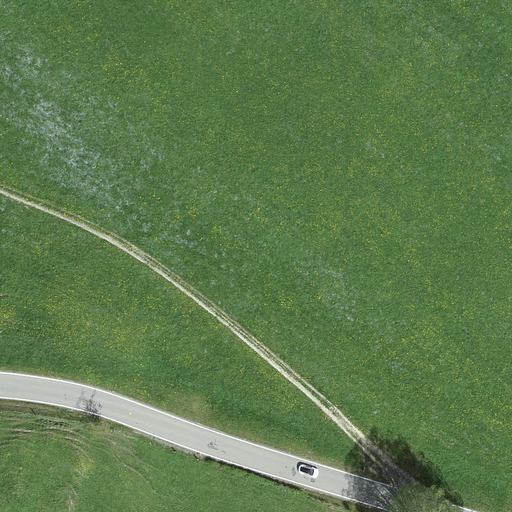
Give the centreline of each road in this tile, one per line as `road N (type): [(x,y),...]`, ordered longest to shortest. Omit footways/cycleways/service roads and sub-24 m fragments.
road 1 (track): [(427,509),(324,404),(180,283),(84,223),(0,187)]
road 2 (tertiary): [(0,384),(111,405),(434,511)]
